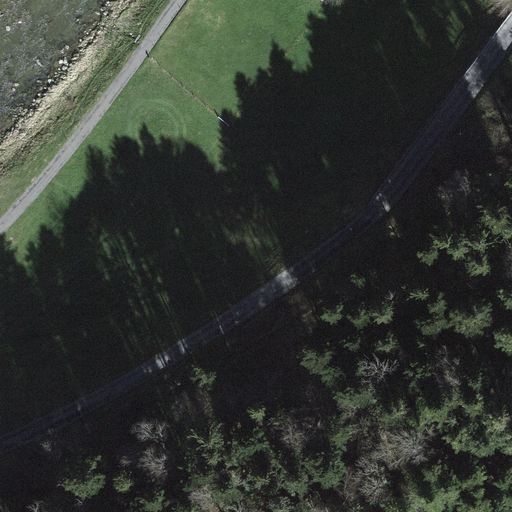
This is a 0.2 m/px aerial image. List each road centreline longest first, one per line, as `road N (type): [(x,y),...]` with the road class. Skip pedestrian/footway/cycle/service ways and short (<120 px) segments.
road 1 (unclassified): [(511,26),(381,205),(308,266),(123,385),(0,440)]
road 2 (track): [(186,0),(93,131),(0,234)]
